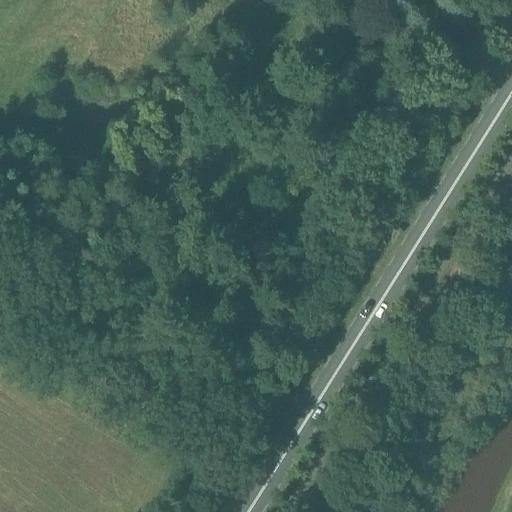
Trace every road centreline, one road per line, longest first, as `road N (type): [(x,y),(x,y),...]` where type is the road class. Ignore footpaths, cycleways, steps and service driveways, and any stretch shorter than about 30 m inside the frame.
road 1 (primary): [(250,511),(511,93)]
road 2 (unknown): [(511,69),(411,0)]
